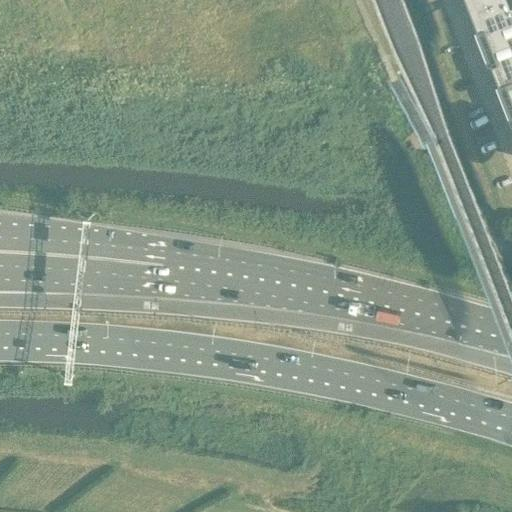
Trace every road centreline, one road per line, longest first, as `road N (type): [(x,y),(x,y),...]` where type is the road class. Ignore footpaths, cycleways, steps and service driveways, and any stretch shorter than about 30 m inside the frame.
road 1 (trunk): [(0,335),(102,338),(295,363),(511,418)]
road 2 (trunk): [(511,338),(264,279),(0,254)]
